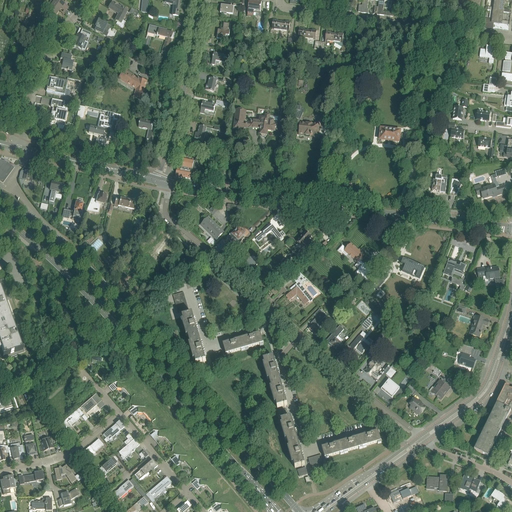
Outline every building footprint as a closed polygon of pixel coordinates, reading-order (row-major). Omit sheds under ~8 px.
[(52,6),(48,12),(50,14),(54,17),(58,12),(59,11),(58,10),(60,8),(65,12),(68,8),(60,2),(61,0),(54,0),(55,1),(51,6),(52,6)] [(166,0),(165,3),(174,6),(173,16),(178,17),(179,14),(179,13),(179,12),(180,0),(176,0),(166,0)] [(370,0),(379,1),(378,0),(362,0),(362,6),(361,13),(368,14),(368,10),(367,10),(368,0),(370,0)] [(395,0),(378,0),(379,1),(378,8),(377,14),(377,15),(390,17),(390,16),(393,16),(394,10),(395,10),(396,3),(395,3),(395,0)] [(460,0),(459,3),(462,5),(463,2),(464,2),(474,4),(474,11),(479,12),(480,0),(460,0)] [(494,0),(493,8),(488,7),(487,11),(493,11),(498,12),(499,0),(494,0)] [(504,12),(503,13),(509,13),(509,10),(504,9),(505,1),(500,0),(499,0),(498,12),(504,12)] [(260,12),(262,3),(249,1),(247,16),(253,17),(254,11),(260,12)] [(112,3),(109,8),(119,15),(115,21),(117,22),(115,26),(121,29),(124,23),(122,21),(126,12),(122,10),(116,6),(116,5),(115,5),(112,3)] [(221,5),(220,13),(221,14),(232,15),(233,15),(233,8),(234,8),(234,7),(232,7),(232,6),(231,6),(231,7),(222,6),(221,5)] [(131,9),(129,13),(136,17),(139,13),(131,9)] [(493,11),(492,20),(486,19),(486,22),(484,22),(483,28),(493,29),(493,23),(497,24),(498,12),(493,11)] [(503,24),(506,25),(508,25),(508,22),(502,21),(503,13),(504,12),(498,12),(497,24),(500,24),(503,24)] [(280,31),(281,22),(278,21),(273,20),(272,30),(280,31)] [(96,23),(94,27),(96,28),(95,31),(101,34),(101,33),(102,34),(101,35),(106,37),(108,32),(108,31),(110,27),(111,26),(106,24),(98,21),(97,24),(96,23)] [(285,22),(281,22),(280,31),(289,32),(290,22),(286,22),(285,22)] [(224,24),(223,31),(218,30),(217,39),(218,39),(217,43),(225,44),(226,36),(229,36),(231,25),(224,24)] [(150,25),(147,33),(155,35),(157,36),(158,36),(166,38),(164,46),(163,46),(161,54),(159,54),(158,57),(166,61),(172,40),(174,33),(166,31),(166,30),(167,30),(150,25)] [(307,39),(308,30),(304,30),(304,29),(299,28),(298,38),(307,39)] [(74,42),(72,46),(81,50),(81,49),(81,50),(84,51),(88,43),(87,43),(91,34),(82,30),(82,31),(80,35),(78,35),(77,38),(76,38),(76,39),(75,38),(73,41),(74,41),(74,42)] [(307,39),(315,41),(317,31),(312,30),(312,31),(308,30),(307,39)] [(326,32),(325,42),(334,43),(335,34),(331,33),(331,32),(326,32)] [(335,34),(334,43),(335,43),(335,45),(334,45),(339,48),(340,48),(342,49),(342,45),(343,34),(339,33),(339,34),(335,34)] [(486,50),(481,49),(480,58),(489,59),(489,64),(493,64),(495,50),(495,48),(487,46),(486,50)] [(214,53),(211,64),(215,65),(215,64),(216,61),(220,62),(224,63),(226,56),(214,53)] [(61,54),(60,60),(63,61),(61,69),(67,70),(69,71),(69,70),(72,71),(73,63),(71,62),(72,56),(61,54)] [(506,54),(505,60),(502,80),(511,81),(511,55),(511,56),(511,54),(506,54)] [(118,56),(116,63),(126,66),(125,68),(127,69),(130,59),(118,56)] [(121,76),(119,78),(123,80),(137,90),(134,99),(142,101),(146,82),(139,80),(140,80),(138,79),(138,80),(125,70),(121,76)] [(48,83),(46,92),(47,92),(64,96),(66,87),(80,90),(82,82),(67,79),(66,82),(49,78),(48,83)] [(207,85),(205,90),(214,93),(217,80),(210,78),(208,86),(207,85)] [(488,92),(491,92),(494,92),(495,86),(489,86),(483,85),(482,93),(488,93),(488,92)] [(467,109),(468,101),(462,100),(461,108),(454,107),(453,120),(462,121),(463,108),(467,109)] [(50,120),(49,124),(55,125),(55,123),(58,124),(57,126),(64,127),(65,123),(67,112),(63,111),(65,102),(58,101),(56,110),(54,110),(54,113),(51,113),(50,120)] [(203,102),(200,113),(204,115),(205,114),(205,111),(214,113),(214,112),(215,105),(203,102)] [(292,124),(292,125),(292,126),(293,127),(294,127),(295,127),(296,127),(297,127),(297,126),(298,124),(300,124),(299,127),(299,128),(298,129),(299,130),(299,131),(299,134),(304,135),(313,136),(316,139),(321,136),(318,132),(318,129),(327,122),(323,117),(319,120),(320,121),(314,125),(310,124),(310,123),(308,123),(307,124),(300,123),(299,123),(304,110),(301,108),(301,106),(294,106),(292,124)] [(236,110),(234,129),(243,130),(244,128),(248,128),(259,130),(259,135),(260,135),(266,135),(267,136),(267,135),(266,135),(267,131),(271,131),(271,132),(273,132),(274,131),(275,128),(277,129),(278,126),(277,126),(279,117),(266,115),(265,118),(260,118),(259,122),(257,121),(256,120),(253,120),(252,121),(249,120),(249,123),(245,122),(247,112),(243,111),(243,110),(243,109),(242,109),(241,109),(240,109),(239,109),(239,110),(239,111),(236,110)] [(477,111),(476,120),(489,122),(490,113),(477,111)] [(90,127),(88,133),(97,135),(102,137),(103,137),(104,130),(103,130),(103,128),(110,129),(110,130),(111,130),(113,122),(119,123),(121,116),(108,112),(107,117),(104,117),(105,115),(104,115),(104,116),(103,121),(99,121),(97,129),(90,127)] [(140,119),(138,128),(149,130),(148,135),(150,136),(149,140),(152,141),(153,139),(154,131),(155,128),(152,128),(153,123),(145,121),(145,120),(140,119)] [(438,119),(436,123),(445,127),(447,123),(438,119)] [(496,122),(496,127),(509,128),(510,128),(511,128),(511,127),(511,126),(511,119),(507,119),(507,124),(496,122)] [(450,138),(463,139),(464,131),(455,129),(455,124),(449,124),(448,129),(451,130),(450,138)] [(196,133),(194,138),(204,140),(206,131),(207,128),(199,126),(198,133),(196,133)] [(215,126),(214,130),(219,131),(219,132),(225,134),(226,128),(215,126)] [(397,142),(401,143),(402,137),(399,136),(400,132),(381,129),(380,140),(381,140),(382,142),(384,142),(385,141),(393,142),(394,143),(396,143),(397,142)] [(490,149),(492,140),(479,138),(478,147),(490,149)] [(501,145),(500,152),(504,153),(503,157),(510,158),(510,156),(511,156),(511,140),(508,140),(508,146),(501,145)] [(176,176),(190,179),(191,177),(194,161),(183,159),(182,161),(180,161),(179,162),(176,168),(177,169),(176,176)] [(13,170),(6,164),(1,163),(0,163),(0,185),(2,187),(5,182),(8,177),(12,172),(13,170)] [(24,174),(23,180),(32,182),(34,173),(25,171),(24,174)] [(480,189),(476,190),(478,195),(482,194),(483,199),(493,196),(492,195),(496,194),(497,196),(505,193),(503,186),(499,188),(498,183),(497,183),(496,180),(495,178),(497,178),(496,175),(491,176),(494,186),(481,190),(480,189)] [(433,181),(432,191),(440,192),(439,193),(445,194),(446,182),(447,178),(441,178),(442,177),(436,176),(436,181),(433,181)] [(455,180),(452,179),(450,192),(451,192),(450,194),(457,195),(459,190),(462,182),(463,181),(462,181),(459,180),(459,181),(456,179),(455,180)] [(49,202),(54,203),(56,192),(61,193),(63,185),(52,183),(50,190),(51,191),(49,202)] [(91,199),(86,213),(87,211),(87,210),(92,211),(93,211),(92,211),(92,207),(99,209),(99,205),(100,205),(100,203),(104,204),(105,203),(106,195),(103,194),(103,195),(99,194),(98,196),(97,201),(93,200),(91,199)] [(116,198),(114,205),(114,207),(117,208),(118,206),(135,210),(136,203),(116,198)] [(80,221),(82,213),(81,212),(83,204),(76,203),(73,215),(70,214),(70,212),(64,210),(62,219),(68,220),(69,217),(73,218),(75,218),(75,220),(80,221)] [(201,225),(216,240),(223,233),(208,218),(201,225)] [(272,226),(263,233),(263,234),(256,240),(258,243),(266,237),(269,234),(270,234),(271,234),(272,234),(273,235),(279,243),(283,240),(283,239),(286,237),(282,233),(280,235),(272,226)] [(239,244),(245,238),(244,238),(242,236),(243,236),(244,236),(245,235),(245,233),(242,230),(241,231),(238,228),(232,235),(231,233),(228,237),(233,242),(234,240),(239,244)] [(311,237),(306,232),(297,243),(302,247),(303,246),(311,253),(316,247),(308,240),(311,237)] [(95,252),(104,243),(98,238),(90,247),(95,252)] [(146,255),(143,258),(154,269),(156,266),(156,264),(158,266),(157,269),(160,271),(170,260),(167,257),(162,253),(164,250),(163,249),(156,242),(153,246),(152,245),(143,253),(146,255)] [(235,244),(227,252),(231,257),(234,254),(234,253),(239,248),(235,244)] [(346,249),(342,245),(342,246),(338,251),(342,254),(341,255),(345,251),(348,254),(348,255),(358,263),(361,266),(358,270),(356,273),(360,278),(359,279),(361,278),(366,283),(374,273),(360,261),(365,255),(359,250),(358,250),(351,244),(346,249)] [(288,251),(285,247),(280,252),(283,255),(288,251)] [(248,261),(243,265),(249,272),(258,263),(257,264),(251,258),(248,260),(247,259),(247,260),(248,261)] [(420,279),(424,268),(403,259),(401,264),(405,266),(402,272),(420,279)] [(448,260),(443,273),(444,274),(445,274),(445,275),(446,275),(446,274),(447,274),(447,275),(448,275),(448,276),(449,276),(449,275),(453,277),(452,279),(463,282),(464,280),(465,277),(464,277),(464,276),(463,275),(463,274),(464,274),(464,272),(466,273),(470,265),(468,264),(463,262),(463,263),(462,265),(461,264),(460,265),(461,266),(460,270),(455,268),(455,267),(456,267),(457,265),(450,263),(449,263),(450,261),(448,260)] [(487,268),(488,272),(485,272),(484,270),(478,271),(479,280),(483,279),(483,283),(485,284),(489,284),(490,282),(490,279),(499,278),(498,272),(499,271),(499,269),(498,268),(498,267),(497,267),(497,268),(491,269),(491,268),(491,267),(487,268)] [(300,273),(293,279),(297,284),(290,289),(292,292),(286,297),(289,301),(297,295),(305,305),(308,302),(309,303),(313,300),(301,284),(307,279),(300,273)] [(378,277),(371,285),(377,290),(384,282),(378,277)] [(23,350),(5,300),(0,286),(0,350),(3,358),(23,350)] [(219,294),(240,313),(247,305),(227,286),(219,294)] [(151,298),(145,304),(148,307),(154,300),(151,298)] [(367,316),(371,312),(361,302),(357,306),(367,316)] [(458,305),(455,311),(465,314),(467,308),(458,305)] [(313,325),(309,329),(314,334),(318,330),(320,332),(324,328),(319,323),(327,316),(323,312),(323,313),(319,310),(314,315),(317,318),(311,323),(313,325)] [(192,314),(182,317),(184,325),(183,325),(186,334),(187,334),(189,341),(199,338),(192,314)] [(485,320),(475,317),(472,326),(474,327),(471,335),(479,338),(481,334),(481,333),(484,325),(487,326),(489,322),(485,320)] [(367,320),(362,326),(362,327),(366,331),(372,324),(371,324),(373,321),(369,318),(367,320)] [(340,326),(325,342),(329,346),(330,345),(336,349),(341,343),(336,338),(344,330),(340,326)] [(362,332),(350,347),(353,350),(355,349),(362,355),(365,351),(364,351),(366,350),(366,351),(369,347),(361,341),(366,335),(362,332)] [(261,333),(242,339),(245,349),(264,344),(261,336),(262,336),(262,334),(261,335),(261,333)] [(206,362),(199,338),(189,341),(191,348),(190,348),(193,358),(194,357),(196,365),(203,363),(205,363),(204,362),(206,362)] [(223,344),(226,355),(245,349),(242,339),(223,344)] [(459,364),(471,369),(471,368),(473,369),(475,361),(469,359),(470,355),(463,353),(459,364)] [(367,369),(365,371),(366,371),(365,372),(371,377),(372,376),(376,379),(375,380),(375,381),(378,384),(379,383),(386,374),(391,367),(387,364),(379,375),(376,372),(376,371),(376,372),(381,366),(377,363),(380,359),(376,356),(373,360),(368,366),(370,367),(368,369),(367,369)] [(88,363),(92,368),(93,370),(94,369),(96,367),(96,364),(101,364),(102,365),(102,364),(103,364),(110,373),(113,371),(116,369),(107,359),(103,358),(92,358),(92,360),(92,359),(88,363)] [(270,385),(280,382),(273,358),(263,361),(265,368),(264,369),(267,378),(268,377),(270,385)] [(427,361),(425,364),(429,367),(434,371),(433,373),(439,377),(442,372),(427,361)] [(397,372),(391,367),(386,374),(391,378),(397,372)] [(390,379),(383,387),(381,390),(392,398),(401,388),(390,379)] [(446,392),(449,388),(440,381),(430,393),(438,398),(441,400),(443,397),(442,397),(446,392)] [(113,392),(117,388),(121,388),(121,389),(122,389),(122,388),(123,388),(131,398),(133,396),(137,393),(128,383),(117,382),(113,382),(113,384),(112,384),(108,387),(112,392),(113,392)] [(287,405),(280,382),(270,385),(272,392),(271,392),(274,401),(275,401),(277,408),(284,406),(284,407),(286,407),(286,406),(287,405)] [(409,386),(406,390),(412,394),(415,390),(409,386)] [(511,389),(509,389),(509,386),(505,386),(497,403),(497,404),(511,410),(511,389)] [(98,404),(101,401),(96,394),(81,407),(81,408),(81,407),(87,414),(97,405),(97,406),(98,406),(96,404),(98,403),(98,404)] [(421,404),(414,398),(410,404),(412,405),(410,408),(416,413),(417,411),(421,414),(425,408),(421,405),(421,404)] [(497,404),(495,409),(487,426),(475,450),(481,453),(483,454),(487,456),(507,415),(508,416),(511,410),(497,404)] [(152,422),(153,421),(157,417),(149,407),(138,406),(134,406),(134,408),(133,408),(129,411),(133,416),(138,412),(142,413),(143,413),(144,413),(152,422)] [(62,424),(66,428),(66,429),(70,426),(70,427),(71,426),(72,426),(75,424),(75,423),(75,422),(80,418),(79,418),(83,414),(79,409),(62,424)] [(286,437),(288,445),(298,442),(291,418),(281,421),(283,428),(282,429),(284,438),(286,437)] [(124,428),(119,421),(103,435),(108,441),(110,440),(112,438),(115,435),(116,436),(120,433),(119,432),(124,428)] [(173,446),(175,444),(178,441),(170,431),(159,431),(155,430),(155,432),(154,432),(150,436),(156,442),(158,440),(159,437),(163,437),(164,437),(165,437),(173,446)] [(379,433),(378,432),(378,431),(359,437),(362,447),(381,442),(379,434),(380,434),(379,432),(379,433)] [(28,457),(32,456),(33,456),(37,455),(36,454),(35,445),(31,445),(31,442),(34,441),(33,435),(24,437),(25,443),(28,442),(29,446),(26,446),(28,457)] [(50,437),(47,438),(46,438),(46,437),(45,437),(44,437),(44,438),(43,438),(42,439),(42,440),(39,441),(43,452),(48,450),(47,450),(49,449),(49,450),(54,448),(50,437)] [(344,453),(362,447),(359,437),(340,442),(344,453)] [(104,445),(98,439),(90,447),(90,446),(82,453),(87,459),(91,456),(92,456),(95,453),(95,452),(104,445)] [(139,445),(134,439),(133,440),(130,442),(119,453),(121,456),(120,457),(123,459),(124,458),(124,459),(130,453),(131,454),(135,450),(135,449),(139,445)] [(305,465),(298,442),(288,445),(290,452),(289,452),(291,461),(293,461),(295,468),(302,466),(302,467),(303,467),(303,466),(305,465)] [(322,448),(325,458),(344,453),(340,442),(322,448)] [(16,444),(10,445),(11,447),(11,449),(13,457),(13,460),(19,459),(19,460),(22,459),(22,456),(25,455),(23,447),(20,447),(20,446),(20,445),(17,446),(16,444)] [(194,470),(195,469),(199,466),(191,456),(180,455),(176,455),(176,457),(175,457),(171,460),(177,467),(180,464),(180,461),(184,461),(184,462),(185,462),(185,461),(186,461),(194,470)] [(109,461),(97,471),(102,478),(107,473),(107,472),(108,471),(109,472),(116,466),(115,464),(117,462),(113,457),(112,459),(109,461)] [(138,481),(151,470),(153,468),(154,469),(157,466),(152,460),(134,476),(138,481)] [(59,468),(54,469),(57,481),(62,480),(61,476),(65,474),(67,477),(68,477),(70,479),(69,480),(71,484),(77,480),(72,474),(73,474),(69,468),(68,468),(66,465),(61,468),(60,467),(59,467),(59,468)] [(300,477),(308,475),(306,468),(298,470),(300,477)] [(24,484),(30,483),(35,482),(37,481),(40,483),(43,483),(43,480),(44,480),(43,471),(34,473),(34,475),(22,477),(21,476),(18,477),(20,485),(23,485),(24,484)] [(428,478),(427,488),(434,489),(439,489),(439,492),(446,493),(447,477),(441,476),(440,479),(438,479),(428,478)] [(464,476),(460,485),(465,487),(464,490),(471,493),(471,491),(475,492),(477,489),(480,482),(474,479),(474,480),(469,478),(469,477),(468,477),(467,477),(467,478),(464,476)] [(4,480),(1,481),(3,495),(15,493),(14,489),(14,486),(17,485),(16,481),(16,479),(13,479),(12,477),(3,478),(4,480)] [(167,488),(172,483),(167,477),(163,480),(148,493),(146,495),(147,497),(150,495),(153,499),(160,493),(165,489),(166,490),(166,491),(167,490),(166,489),(167,488)] [(192,484),(196,489),(197,491),(198,491),(200,488),(200,485),(205,485),(205,486),(206,486),(206,485),(207,486),(215,495),(218,492),(220,490),(212,480),(202,479),(197,479),(196,481),(192,484)] [(128,480),(119,488),(119,489),(118,489),(118,490),(117,491),(116,491),(115,492),(111,495),(116,501),(121,497),(122,497),(123,497),(123,496),(124,496),(125,495),(125,494),(126,494),(126,493),(134,487),(128,480)] [(77,496),(76,489),(68,494),(68,493),(61,495),(62,498),(58,500),(60,507),(63,505),(64,507),(71,505),(70,501),(77,496)] [(413,499),(409,489),(403,492),(402,489),(390,494),(392,500),(401,496),(403,500),(407,498),(408,502),(413,499)] [(495,490),(489,499),(494,502),(496,500),(499,503),(498,505),(494,510),(495,511),(500,511),(502,511),(500,509),(504,503),(505,502),(505,501),(504,500),(504,499),(503,499),(504,496),(495,490)] [(445,503),(453,503),(454,495),(446,494),(445,503)] [(138,511),(139,511),(138,511),(140,509),(141,510),(149,503),(147,502),(146,499),(144,497),(126,511),(138,511)] [(52,511),(52,499),(45,499),(45,500),(42,500),(42,501),(35,502),(35,503),(33,503),(32,504),(32,507),(34,509),(36,509),(36,510),(46,510),(46,511),(52,511)] [(185,511),(192,506),(188,502),(177,511),(178,511),(185,511)] [(239,511),(232,504),(228,504),(217,503),(217,505),(213,509),(215,511),(218,511),(221,509),(226,510),(227,510),(228,510),(229,511),(239,511)] [(456,504),(459,511),(460,511),(465,510),(464,508),(461,505),(460,503),(458,504),(456,504)]
